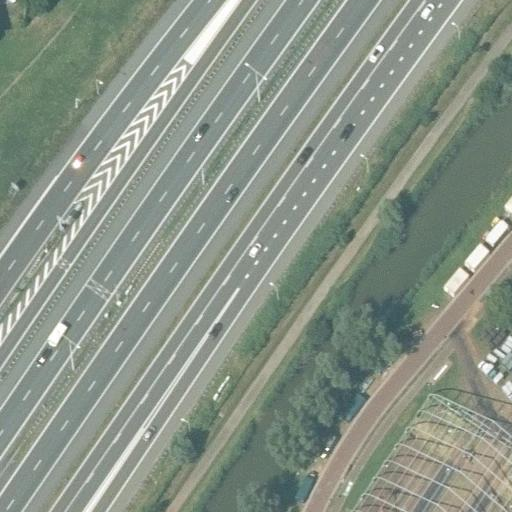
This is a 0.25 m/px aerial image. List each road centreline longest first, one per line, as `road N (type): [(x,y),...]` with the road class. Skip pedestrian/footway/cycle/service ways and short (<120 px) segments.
road 1 (motorway): [(6,511),(365,0)]
road 2 (motorway): [(304,0),(0,435)]
road 3 (trunk): [(247,0),(0,357)]
road 4 (trunk): [(216,0),(0,282)]
road 5 (trunk): [(231,277),(429,0)]
road 6 (unclassified): [(511,244),(376,408),(313,511)]
road 7 (trunk): [(67,511),(231,277)]
road 8 (trunk): [(98,511),(199,358),(231,277)]
